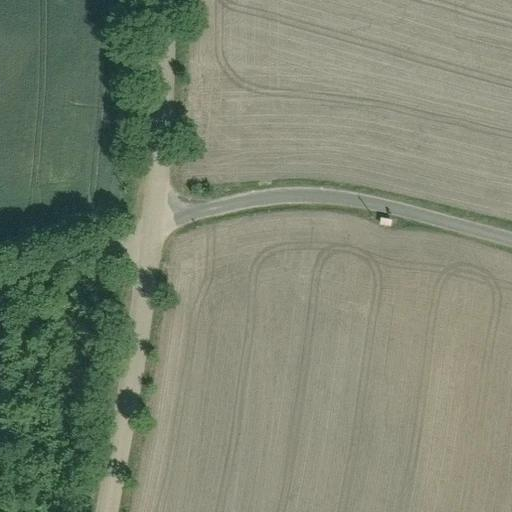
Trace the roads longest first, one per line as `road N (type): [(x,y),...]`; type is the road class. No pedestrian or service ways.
road 1 (unclassified): [(161,224),(236,203),(315,197),(511,243)]
road 2 (unclassified): [(161,224),(108,511)]
road 3 (unclassified): [(161,0),(161,224)]
road 4 (residential): [(0,279),(72,265),(161,224)]
